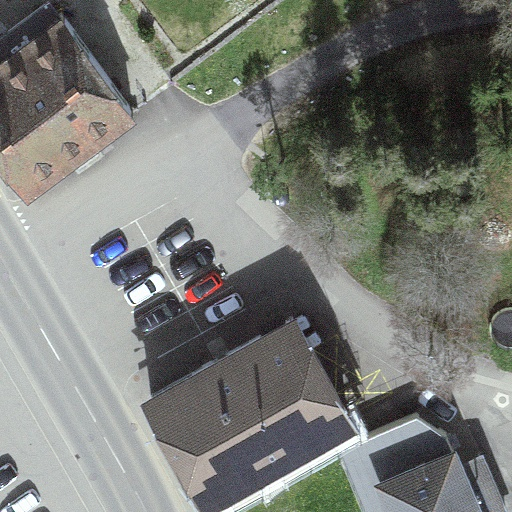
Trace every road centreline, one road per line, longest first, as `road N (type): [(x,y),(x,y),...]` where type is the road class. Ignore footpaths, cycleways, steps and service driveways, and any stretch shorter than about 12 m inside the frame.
road 1 (unclassified): [(0,245),(373,36),(473,5),(511,2)]
road 2 (primary): [(142,511),(0,263)]
